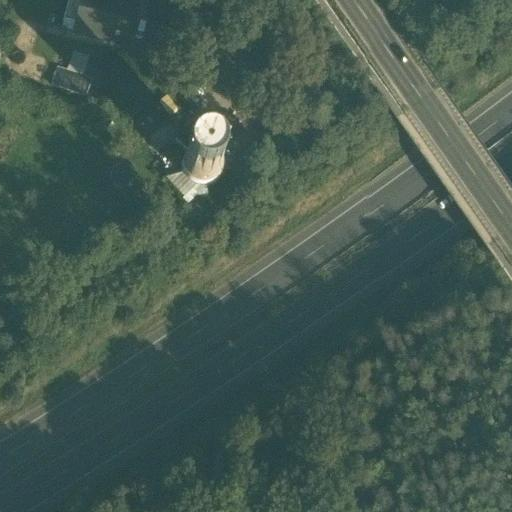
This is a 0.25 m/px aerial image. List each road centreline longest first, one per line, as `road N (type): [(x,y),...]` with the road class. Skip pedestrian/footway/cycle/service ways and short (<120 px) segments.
road 1 (motorway): [(0,510),(511,159)]
road 2 (motorway): [(511,104),(337,232),(0,454)]
road 3 (secondary): [(511,228),(348,0)]
